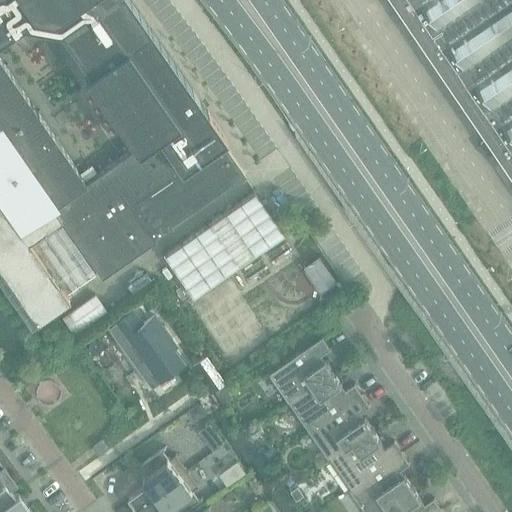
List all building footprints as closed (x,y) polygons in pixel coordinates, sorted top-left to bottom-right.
[(0,0),(0,271),(35,322),(68,299),(28,239),(60,217),(100,275),(167,229),(176,223),(244,175),(245,175),(239,167),(184,86),(187,84),(129,0),(0,0)] [(511,0),(396,0),(406,13),(490,138),(511,169),(511,0)] [(193,296),(252,255),(283,234),(253,191),(164,253),(193,296)] [(319,254),(302,266),(321,292),(337,281),(319,254)] [(95,294),(61,317),(73,334),(106,311),(95,294)] [(132,311),(112,325),(122,340),(118,342),(151,387),(159,382),(163,378),(179,367),(183,364),(169,345),(173,343),(153,316),(142,324),(132,311)] [(270,374),(290,403),(333,372),(322,355),(331,349),(322,337),(270,374)] [(224,382),(205,355),(189,366),(209,393),(224,382)] [(345,390),(333,372),(290,403),(310,431),(362,395),(355,383),(345,390)] [(214,391),(223,403),(232,397),(223,385),(214,391)] [(370,406),(362,395),(310,431),(329,460),(373,430),(361,412),(370,406)] [(197,404),(187,411),(192,418),(197,419),(204,414),(197,404)] [(260,425),(249,431),(254,439),(264,432),(260,425)] [(385,447),(373,430),(329,460),(349,489),(402,452),(394,441),(385,447)] [(103,439),(93,447),(94,448),(97,453),(99,455),(110,447),(103,439)] [(267,449),(267,453),(270,459),(278,453),(273,445),(267,449)] [(129,495),(137,506),(187,469),(176,453),(169,458),(162,448),(135,469),(145,483),(129,495)] [(410,463),(402,452),(349,489),(365,511),(376,511),(413,487),(401,470),(410,463)] [(238,460),(219,474),(227,486),(246,472),(238,460)] [(0,511),(25,511),(12,493),(18,488),(4,468),(0,471),(0,511)] [(199,485),(187,469),(137,506),(140,511),(152,511),(162,505),(166,511),(182,511),(200,499),(193,490),(199,485)] [(288,475),(284,479),(289,485),(296,480),(293,475),(288,475)] [(298,487),(291,491),(297,499),(303,495),(298,487)] [(425,504),(413,487),(376,511),(437,511),(442,509),(434,498),(425,504)] [(274,511),(269,503),(259,510),(260,511),(274,511)]
